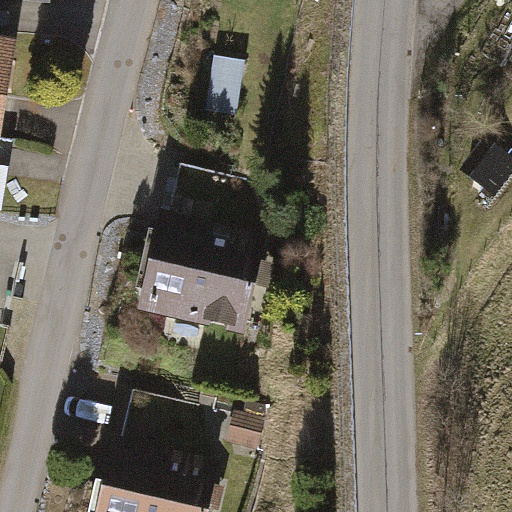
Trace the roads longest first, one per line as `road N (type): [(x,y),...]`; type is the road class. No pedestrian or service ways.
road 1 (residential): [(18,511),(73,252),(140,0)]
road 2 (unclassified): [(393,0),(398,511)]
